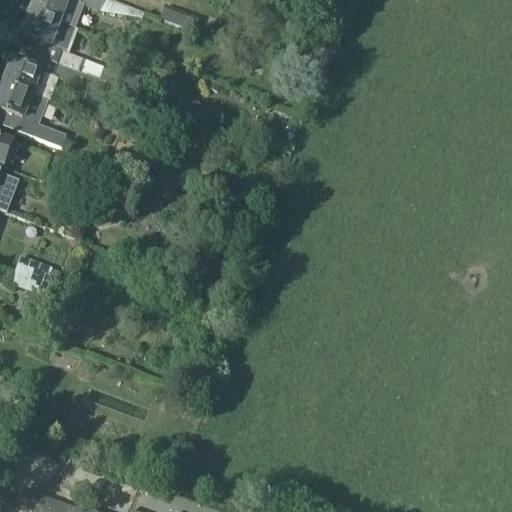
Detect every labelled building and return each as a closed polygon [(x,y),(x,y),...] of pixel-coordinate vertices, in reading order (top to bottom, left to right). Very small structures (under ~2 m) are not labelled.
[(36,0),(31,15),(76,31),(84,9),(100,16),(143,22),(144,16),(105,2),(106,1),(104,0),(103,0),(36,0)] [(167,8),(162,23),(195,36),(201,21),(167,8)] [(31,15),(22,39),(38,45),(33,57),(106,85),(105,86),(114,89),(118,78),(118,77),(104,72),(105,70),(83,62),(70,57),(78,33),(76,32),(76,31),(31,15)] [(12,64),(3,88),(34,100),(48,105),(48,106),(49,104),(50,105),(59,83),(101,98),(105,86),(106,85),(33,57),(28,70),(12,64)] [(3,88),(0,96),(0,114),(25,124),(20,137),(28,140),(50,148),(61,152),(66,138),(55,134),(39,128),(48,105),(34,100),(3,88)] [(0,167),(5,170),(7,164),(13,166),(20,149),(0,141),(0,167)] [(59,154),(52,170),(84,182),(90,166),(59,154)] [(0,213),(7,216),(20,185),(1,178),(4,171),(5,171),(5,170),(0,167),(0,213)] [(216,240),(249,254),(259,229),(226,215),(216,240)] [(21,259),(18,266),(34,272),(29,286),(45,292),(47,286),(52,288),(57,289),(62,274),(53,271),(21,259)] [(10,288),(42,300),(43,299),(48,300),(52,288),(47,286),(45,292),(29,286),(34,272),(18,266),(10,288)] [(76,511),(27,493),(21,511),(23,511),(76,511)]
